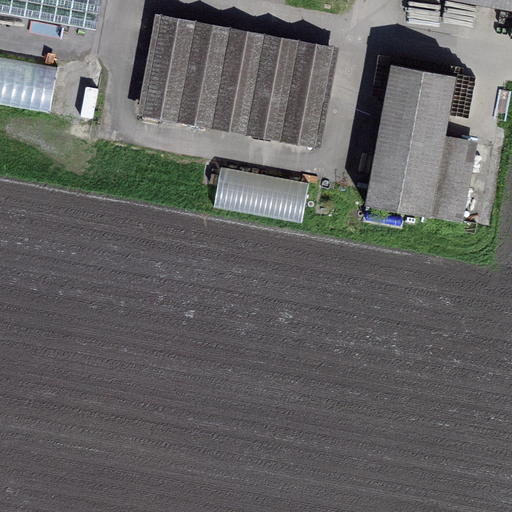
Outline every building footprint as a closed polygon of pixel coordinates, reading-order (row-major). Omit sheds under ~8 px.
[(0,0),(0,11),(95,29),(99,0),(0,0)] [(511,0),(456,0),(511,10),(511,0)] [(143,109),(316,142),(333,52),(160,20),(143,109)] [(58,67),(0,56),(0,102),(50,111),(58,67)] [(456,75),(391,63),(365,204),(430,216),(456,75)] [(309,183),(232,169),(225,211),(301,225),(309,183)]
